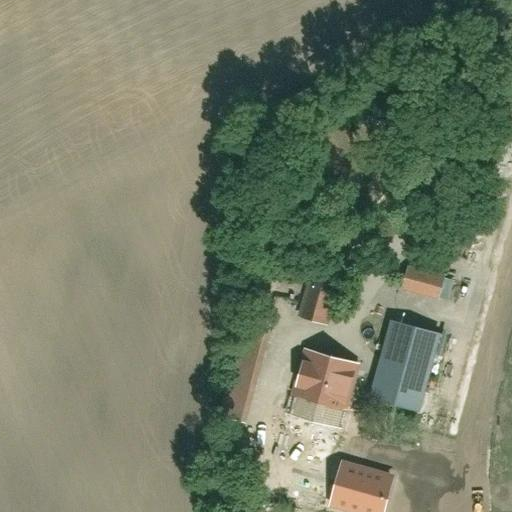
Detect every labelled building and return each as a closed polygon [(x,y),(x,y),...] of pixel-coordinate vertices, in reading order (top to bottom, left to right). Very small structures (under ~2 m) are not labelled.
[(324,258),(305,318),(331,326),(350,266),(324,258)] [(416,262),(407,292),(443,303),(452,273),(416,262)] [(399,319),(378,403),(425,415),(446,330),(399,319)] [(308,352),(292,412),(340,425),(356,366),(308,352)] [(364,511),(382,511),(392,478),(344,465),(333,503),(364,511)]
